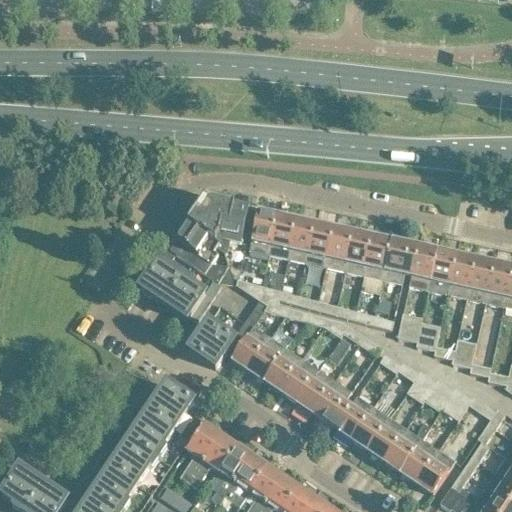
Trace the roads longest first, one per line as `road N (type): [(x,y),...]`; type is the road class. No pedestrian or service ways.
road 1 (residential): [(404,511),(112,319),(102,301),(106,274),(165,192),(191,186),(248,186),(511,241)]
road 2 (primary): [(0,119),(511,163)]
road 3 (primary): [(511,98),(262,70),(0,63)]
